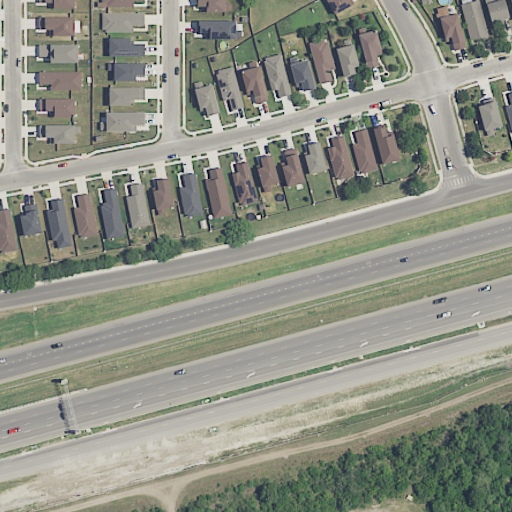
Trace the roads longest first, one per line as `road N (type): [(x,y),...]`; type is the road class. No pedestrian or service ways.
road 1 (secondary): [(0,470),(511,331)]
road 2 (motorway): [(0,424),(511,285)]
road 3 (motorway): [(511,238),(0,377)]
road 4 (secondary): [(511,183),(205,264),(0,304)]
road 5 (residential): [(0,183),(174,151),(511,63)]
road 6 (residential): [(63,511),(416,423),(511,384)]
road 7 (residential): [(464,196),(427,63),(392,0)]
road 8 (residential): [(12,0),(14,181)]
road 9 (residential): [(171,0),(174,151)]
